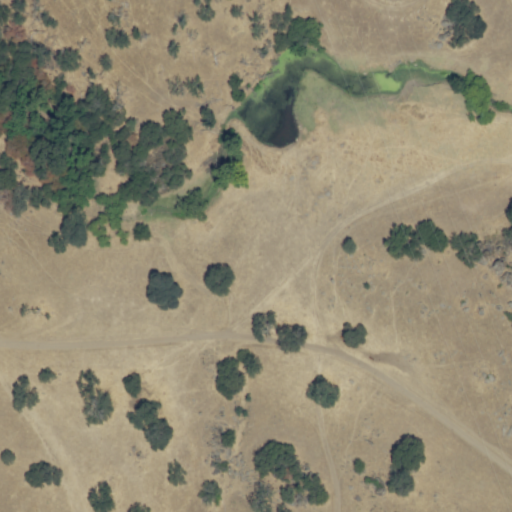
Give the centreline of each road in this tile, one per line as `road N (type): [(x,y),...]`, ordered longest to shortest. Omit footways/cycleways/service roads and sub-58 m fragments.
road 1 (residential): [(511,464),(400,364),(0,312)]
road 2 (track): [(484,0),(448,131),(332,353),(339,511)]
road 3 (residential): [(453,93),(374,51),(326,0)]
